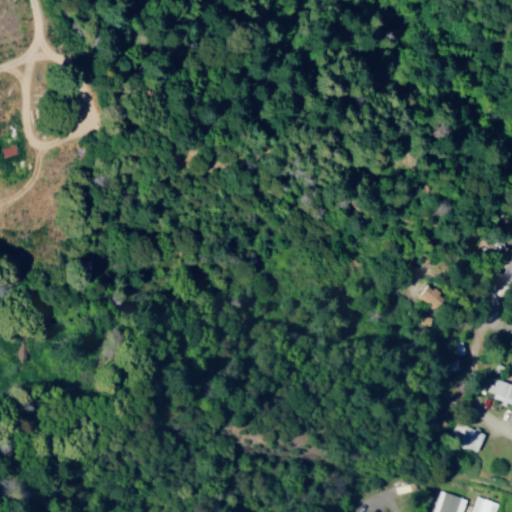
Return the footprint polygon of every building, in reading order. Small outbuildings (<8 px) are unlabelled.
[(511,265),(511,247),(503,245),(497,261),(511,265)] [(436,307),(442,293),(422,284),(416,297),(436,307)] [(457,369),(456,354),(462,354),(461,340),(444,342),(447,370),(457,369)] [(511,385),(490,377),(484,394),(511,403),(511,385)] [(451,433),(460,436),(456,444),(473,452),(482,433),(456,421),(451,433)] [(429,511),(458,511),(464,499),(438,489),(429,511)] [(491,511),(495,502),(473,494),(467,511),(491,511)]
